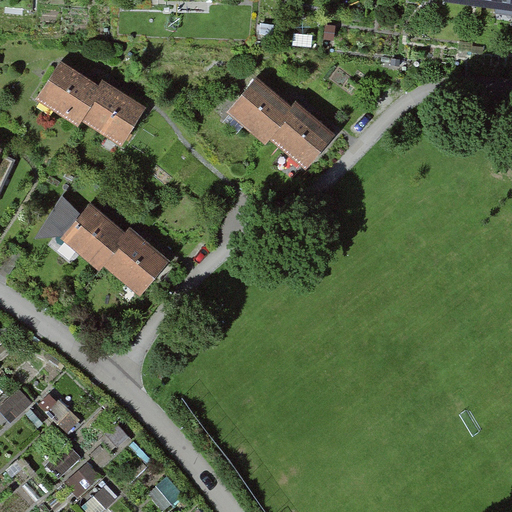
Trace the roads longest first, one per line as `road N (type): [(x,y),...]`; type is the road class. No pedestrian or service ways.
road 1 (residential): [(116,378),(175,296),(238,239),(317,189),(410,98),(460,83),(511,85)]
road 2 (residential): [(116,378),(226,511)]
road 3 (residential): [(0,296),(116,378)]
